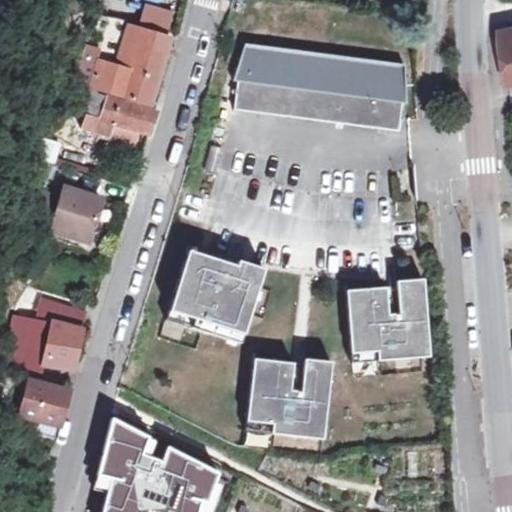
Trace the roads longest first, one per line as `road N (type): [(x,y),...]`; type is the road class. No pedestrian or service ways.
road 1 (unclassified): [(204,0),(60,511)]
road 2 (tertiary): [(470,0),(509,511)]
